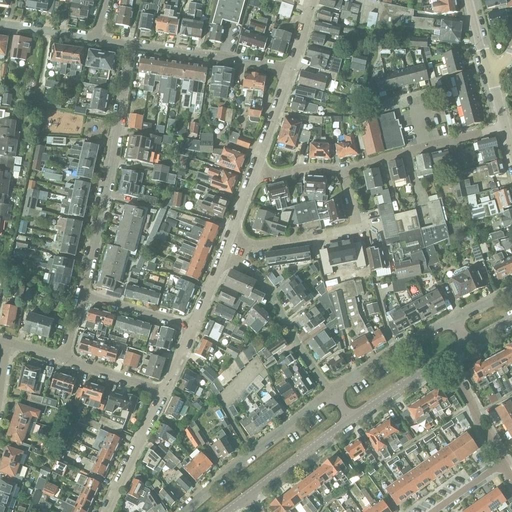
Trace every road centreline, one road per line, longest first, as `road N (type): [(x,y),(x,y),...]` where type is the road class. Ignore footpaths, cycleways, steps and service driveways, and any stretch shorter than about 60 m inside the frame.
road 1 (residential): [(82,295),(129,45)]
road 2 (residential): [(183,511),(330,393)]
road 3 (residential): [(230,236),(263,245),(353,226),(342,169)]
road 4 (residential): [(330,393),(254,272),(221,256)]
road 5 (residential): [(230,236),(289,70)]
road 6 (residential): [(289,70),(129,45)]
road 7 (residential): [(330,393),(452,316)]
road 8 (residential): [(106,511),(160,392)]
road 9 (tertiary): [(246,497),(349,420)]
